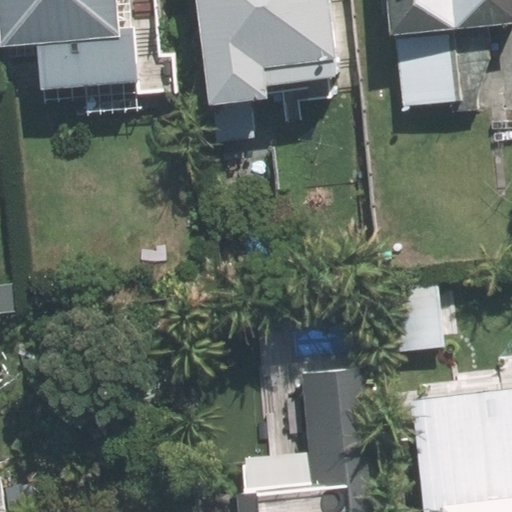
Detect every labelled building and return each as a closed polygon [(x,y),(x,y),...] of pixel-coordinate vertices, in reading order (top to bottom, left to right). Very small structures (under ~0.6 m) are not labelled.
[(11,0),(14,41),(40,39),(44,99),(79,97),(80,113),(145,109),(144,90),(186,87),(183,48),(169,49),(165,0),(11,0)] [(343,0),(214,0),(221,93),(284,88),(282,61),(348,56),(343,0)] [(511,0),(394,0),(404,115),(480,108),(473,28),(511,24),(511,0)] [(453,273),(388,278),(393,349),(458,345),(453,273)] [(395,511),(382,350),(310,357),(319,464),(294,466),(293,456),(250,460),(254,511),(395,511)] [(511,511),(511,355),(467,360),(470,383),(434,387),(445,496),(468,493),(469,511),(511,511)] [(0,511),(13,511),(10,466),(0,466),(0,511)]
